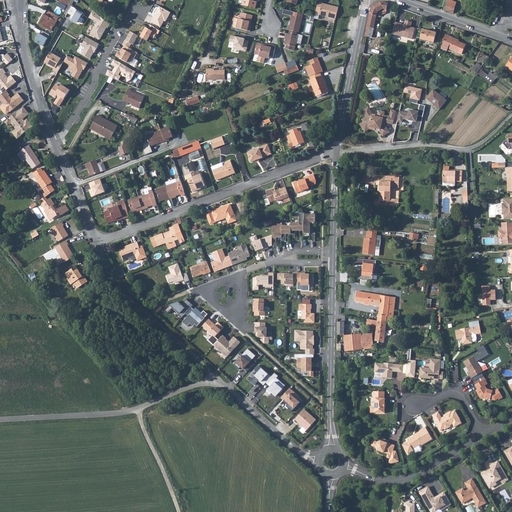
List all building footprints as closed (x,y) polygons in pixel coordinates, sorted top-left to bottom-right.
[(318,1),(315,14),(336,18),(338,7),(322,4),(323,1),(323,0),(318,0),(318,1)] [(454,13),(456,2),(451,0),(447,0),(445,10),(454,13)] [(377,4),(374,6),(380,15),(386,13),(388,3),(382,3),(380,2),(377,4)] [(153,17),(151,21),(160,27),(164,20),(165,21),(170,12),(159,6),(155,15),(156,15),(154,17),(153,17)] [(369,13),(364,36),(367,37),(370,28),(373,28),(376,17),(376,15),(380,15),(374,6),(369,13)] [(55,15),(47,10),(39,24),(50,31),(59,17),(55,15)] [(286,29),(289,30),(296,32),(298,32),(302,14),(285,10),(284,13),(291,15),(289,25),(288,25),(286,29)] [(94,11),(89,17),(96,22),(90,33),(101,39),(105,28),(107,29),(110,24),(94,11)] [(238,18),(236,28),(249,31),(251,25),(248,25),(249,22),(250,22),(252,15),(241,12),(239,18),(238,18)] [(395,22),(392,34),(407,38),(410,27),(411,21),(405,20),(404,24),(395,22)] [(144,29),(138,38),(146,42),(149,37),(153,39),(156,34),(158,35),(159,31),(153,28),(151,32),(144,29)] [(423,30),(421,39),(434,42),(436,33),(423,30)] [(122,44),(124,45),(131,49),(136,37),(129,33),(122,44)] [(284,44),(286,45),(292,47),(294,47),(297,36),(295,36),(288,34),(285,33),(285,37),(284,44)] [(247,51),(249,40),(246,39),(246,38),(231,35),(230,42),(235,43),(234,49),(247,51)] [(448,48),(461,54),(466,45),(452,39),(452,37),(446,35),(443,41),(445,41),(441,49),(447,51),(448,48)] [(90,60),(99,44),(85,37),(80,47),(83,48),(79,54),(90,60)] [(256,61),(262,63),(264,57),(267,58),(268,56),(272,57),(275,46),(265,44),(265,46),(262,45),(262,44),(257,43),(253,54),(259,55),(258,56),(257,56),(256,61)] [(500,44),(494,55),(501,59),(507,48),(500,44)] [(118,51),(116,56),(129,63),(132,57),(134,58),(137,52),(131,49),(124,45),(120,52),(118,51)] [(6,52),(3,55),(4,59),(6,62),(11,57),(6,52)] [(477,61),(484,64),(489,57),(486,56),(480,53),(477,61)] [(53,71),(56,74),(63,63),(64,61),(60,59),(59,60),(48,54),(43,63),(54,69),(53,71)] [(78,80),(87,63),(74,57),(73,60),(67,56),(64,61),(63,63),(69,66),(67,70),(72,73),(70,76),(78,80)] [(317,57),(309,60),(311,65),(306,67),(309,77),(310,77),(320,73),(323,71),(321,67),(320,68),(318,62),(319,62),(317,57)] [(130,81),(135,72),(113,60),(110,65),(114,67),(111,72),(107,71),(105,76),(117,80),(121,73),(125,75),(124,78),(130,81)] [(285,62),(275,66),(278,73),(286,69),(288,69),(285,62)] [(492,84),(499,75),(492,70),(489,74),(481,68),(483,66),(477,62),(472,69),(492,84)] [(288,69),(286,69),(288,74),(298,70),(297,65),(288,69)] [(0,93),(6,88),(16,79),(10,73),(7,76),(4,72),(5,70),(2,66),(0,68),(0,93)] [(204,69),(204,80),(223,80),(223,70),(210,70),(210,69),(204,69)] [(321,76),(311,80),(310,80),(317,96),(328,92),(322,76),(321,76)] [(58,108),(63,100),(68,91),(59,86),(54,85),(48,95),(54,99),(55,97),(57,98),(52,104),(58,108)] [(405,86),(403,93),(411,95),(409,103),(417,105),(418,101),(419,101),(421,95),(422,90),(405,86)] [(0,93),(0,97),(4,102),(10,109),(11,109),(24,97),(18,90),(11,97),(8,94),(10,92),(6,88),(0,93)] [(127,88),(122,100),(126,101),(127,100),(132,102),(131,104),(138,108),(143,96),(130,91),(131,89),(127,88)] [(436,108),(439,110),(447,100),(433,90),(426,99),(436,107),(436,108)] [(189,106),(201,102),(199,96),(187,100),(189,106)] [(10,109),(4,102),(2,105),(1,106),(6,111),(7,111),(10,109)] [(26,108),(23,104),(9,116),(12,119),(11,120),(17,127),(14,130),(19,136),(34,123),(28,116),(24,120),(22,117),(24,115),(22,112),(26,108)] [(398,113),(396,122),(402,124),(403,120),(407,121),(407,122),(412,123),(413,121),(416,122),(417,117),(422,118),(425,107),(422,106),(420,105),(418,113),(409,111),(408,115),(399,112),(398,113)] [(396,122),(398,113),(391,112),(390,118),(383,116),(383,118),(377,117),(372,116),(368,109),(362,113),(366,118),(362,121),(363,124),(360,126),(363,131),(367,128),(380,131),(379,132),(380,133),(383,137),(389,133),(385,127),(386,124),(396,126),(396,122)] [(97,114),(89,128),(95,131),(96,130),(105,135),(104,136),(110,139),(117,126),(97,114)] [(161,130),(156,132),(160,142),(161,142),(161,143),(165,142),(169,140),(168,138),(173,136),(169,127),(161,130)] [(289,134),(292,141),(302,137),(299,130),(298,131),(296,127),(289,130),(291,133),(289,134)] [(160,142),(156,132),(146,136),(150,146),(160,142)] [(503,143),(508,149),(510,147),(511,149),(511,134),(511,136),(503,143)] [(222,137),(211,141),(214,149),(225,145),(222,137)] [(302,137),(292,141),(293,145),(295,144),(296,146),(300,144),(299,143),(303,141),(302,137)] [(198,140),(170,152),(172,156),(173,159),(180,156),(179,152),(200,144),(198,140)] [(118,150),(121,156),(128,153),(123,142),(118,150)] [(272,154),(268,144),(259,147),(259,148),(247,153),(249,157),(248,159),(249,161),(251,162),(263,157),(272,154)] [(35,167),(42,162),(30,145),(22,150),(31,163),(32,162),(35,167)] [(191,160),(202,157),(200,150),(190,153),(191,160)] [(226,165),(213,170),(217,180),(236,173),(231,160),(225,162),(226,165)] [(96,161),(85,165),(86,170),(88,169),(91,177),(106,171),(103,163),(97,165),(96,161)] [(35,172),(37,176),(47,191),(54,186),(52,183),(53,182),(45,170),(44,171),(41,168),(35,172)] [(451,177),(451,181),(455,181),(461,182),(462,170),(455,170),(455,172),(451,171),(451,177)] [(442,183),(448,183),(448,181),(451,181),(451,177),(451,171),(449,171),(443,171),(442,183)] [(298,179),(293,181),(297,190),(305,187),(306,188),(309,187),(309,186),(308,184),(312,182),(315,181),(316,178),(313,172),(309,174),(305,175),(305,177),(298,180),(298,179)] [(199,189),(198,188),(202,187),(206,185),(202,174),(189,179),(194,191),(199,189)] [(388,181),(386,181),(379,181),(379,191),(380,191),(379,201),(390,202),(390,187),(390,183),(398,184),(399,177),(388,176),(388,181)] [(102,178),(89,183),(92,189),(89,190),(91,198),(110,191),(107,182),(105,183),(102,178)] [(178,182),(167,186),(157,190),(161,202),(168,199),(168,200),(172,199),(176,198),(175,196),(182,194),(178,182)] [(289,195),(285,185),(273,190),(272,187),(265,190),(270,201),(276,199),(276,200),(283,198),(288,195),(289,195)] [(47,191),(46,192),(48,195),(56,189),(54,186),(47,191)] [(145,195),(138,197),(128,201),(133,213),(139,210),(140,212),(143,210),(146,209),(146,207),(153,205),(151,200),(155,199),(152,190),(148,191),(148,189),(144,190),(145,195)] [(270,202),(266,192),(262,194),(266,204),(270,202)] [(45,196),(42,199),(44,202),(47,208),(46,208),(49,214),(52,212),(54,216),(58,213),(57,212),(60,210),(62,213),(69,208),(66,203),(58,207),(56,207),(55,205),(56,203),(52,197),(49,199),(47,200),(45,196)] [(504,214),(504,219),(511,218),(511,198),(503,199),(503,204),(502,204),(502,215),(504,214)] [(118,221),(129,217),(123,200),(121,201),(122,204),(118,206),(110,209),(110,211),(104,213),(108,224),(117,220),(118,221)] [(205,213),(209,223),(232,213),(229,204),(205,213)] [(277,225),(272,225),(272,245),(276,245),(276,236),(282,236),(282,240),(286,240),(286,233),(291,233),(291,237),(295,237),(295,229),(304,230),(304,233),(310,233),(310,224),(307,224),(307,221),(315,221),(315,214),(305,214),(305,212),(300,212),(300,222),(291,222),(291,225),(282,225),(282,223),(277,223),(277,225)] [(232,213),(209,223),(209,224),(225,218),(227,224),(235,221),(232,213)] [(52,226),(60,239),(69,233),(63,224),(65,222),(64,219),(52,226)] [(511,222),(502,223),(503,231),(499,231),(499,237),(503,237),(503,244),(511,244),(511,241),(511,222)] [(175,232),(173,227),(168,229),(170,233),(162,236),(161,234),(149,239),(153,247),(164,243),(167,249),(176,246),(174,241),(177,240),(179,244),(183,242),(179,231),(175,232)] [(376,235),(377,230),(367,229),(366,239),(368,239),(369,235),(376,235)] [(363,250),(363,254),(374,255),(376,235),(369,235),(368,239),(366,239),(364,250),(363,250)] [(265,237),(253,241),(256,250),(264,248),(264,249),(268,247),(265,237)] [(67,261),(76,255),(69,243),(71,242),(69,239),(58,246),(67,261)] [(128,247),(119,251),(122,260),(135,255),(137,261),(147,257),(144,251),(141,252),(138,247),(137,242),(127,245),(128,247)] [(229,255),(232,264),(246,259),(245,257),(250,256),(245,243),(237,247),(238,249),(228,252),(229,255)] [(214,271),(232,264),(229,255),(225,256),(222,248),(213,252),(216,260),(211,262),(214,271)] [(416,257),(432,259),(433,251),(417,249),(416,257)] [(372,261),(363,259),(362,266),(361,270),(362,270),(362,272),(359,272),(358,273),(357,278),(358,280),(360,280),(365,281),(365,280),(371,281),(372,273),(373,271),(374,265),(372,265),(372,261)] [(210,271),(206,260),(190,266),(193,276),(201,274),(200,273),(202,273),(203,274),(210,271)] [(184,283),(188,282),(185,273),(181,275),(177,264),(167,268),(170,275),(165,276),(169,286),(183,281),(184,283)] [(67,272),(70,277),(69,278),(73,283),(75,282),(79,287),(90,280),(86,276),(85,276),(78,267),(74,269),(73,268),(67,272)] [(297,282),(298,272),(293,272),(293,273),(278,273),(278,279),(282,279),(282,284),(287,284),(287,285),(294,286),(294,282),(297,282)] [(302,272),(298,272),(297,282),(297,283),(302,283),(302,285),(310,285),(310,283),(314,283),(314,274),(302,274),(302,272)] [(273,286),(274,273),(269,273),(269,275),(265,275),(265,276),(261,276),(257,276),(254,278),(254,282),(257,282),(257,284),(264,284),(264,286),(273,286)] [(481,286),(482,306),(491,306),(490,301),(495,301),(494,290),(489,290),(489,286),(481,286)] [(380,303),(378,321),(386,322),(387,316),(390,297),(356,291),(355,301),(364,303),(364,304),(369,305),(370,302),(380,303)] [(265,315),(265,306),(264,306),(264,298),(254,298),(254,302),(253,302),(253,307),(254,307),(254,311),(254,315),(265,315)] [(163,309),(167,313),(172,307),(178,313),(177,314),(181,317),(185,312),(190,306),(192,305),(185,299),(181,304),(178,301),(169,304),(167,305),(163,309)] [(303,304),(299,304),(299,311),(302,311),(302,319),(305,319),(305,322),(315,322),(315,313),(310,313),(310,309),(312,309),(312,304),(310,304),(303,304)] [(190,306),(185,312),(188,315),(182,321),(187,326),(189,323),(192,326),(194,324),(196,326),(207,314),(203,310),(199,314),(198,313),(199,311),(195,307),(193,309),(190,306)] [(214,337),(223,327),(217,322),(215,324),(208,318),(202,325),(214,337)] [(378,321),(367,319),(366,325),(377,327),(375,341),(384,342),(386,322),(378,321)] [(481,333),(479,321),(468,323),(469,328),(460,329),(460,330),(455,331),(457,339),(460,339),(462,340),(462,343),(465,344),(472,343),(472,342),(471,333),(473,333),(475,334),(476,334),(481,333)] [(265,322),(255,322),(255,332),(258,332),(258,337),(261,337),(261,340),(264,343),(269,343),(269,337),(266,337),(267,327),(265,327),(265,322)] [(306,349),(305,354),(314,355),(314,349),(312,349),(312,344),(314,344),(314,336),(313,336),(313,331),(295,331),(295,340),(303,340),(304,341),(304,345),(302,345),(302,349),(306,349)] [(372,333),(362,334),(363,349),(373,348),(372,333)] [(337,335),(337,350),(340,350),(340,345),(344,345),(345,351),(363,349),(362,334),(344,336),(344,335),(337,335)] [(218,340),(213,345),(217,348),(217,347),(223,352),(222,353),(226,357),(239,342),(234,336),(229,342),(225,339),(226,338),(222,335),(218,340)] [(470,375),(472,378),(483,372),(476,362),(488,355),(482,346),(476,350),(478,354),(464,362),(471,374),(470,375)] [(247,349),(235,362),(243,369),(248,364),(255,356),(247,349)] [(408,350),(405,378),(414,379),(415,361),(410,361),(411,350),(408,350)] [(314,377),(314,371),(312,372),(312,363),(311,363),(303,363),(303,358),(298,358),(297,368),(302,368),(302,371),(309,372),(309,377),(314,377)] [(440,372),(441,360),(431,359),(430,369),(422,368),(421,369),(420,376),(421,378),(435,379),(434,380),(439,380),(439,379),(440,372)] [(403,372),(403,365),(393,364),(384,363),(384,364),(375,363),(375,372),(383,373),(383,378),(392,378),(392,372),(403,372)] [(248,364),(243,369),(246,372),(251,367),(248,364)] [(260,382),(263,385),(266,382),(271,377),(261,368),(254,376),(261,382),(260,382)] [(271,377),(266,382),(270,384),(270,387),(266,391),(270,395),(271,393),(275,396),(278,393),(279,393),(283,390),(282,389),(284,386),(276,378),(277,376),(274,373),(271,377)] [(485,379),(475,385),(477,390),(476,391),(480,398),(482,398),(483,398),(491,400),(495,401),(498,399),(499,400),(503,398),(498,389),(494,391),(487,389),(485,386),(488,384),(485,379)] [(289,388),(280,398),(283,401),(283,402),(287,405),(285,407),(291,411),(299,402),(296,400),(299,397),(289,388)] [(384,398),(385,392),(373,392),(373,398),(375,398),(375,413),(385,413),(385,398),(384,398)] [(304,410),(294,421),(306,431),(316,420),(304,410)] [(438,412),(432,415),(436,421),(435,422),(441,431),(444,429),(446,429),(450,427),(450,425),(453,424),(455,427),(462,423),(460,420),(455,410),(451,412),(450,412),(445,415),(444,417),(445,418),(442,419),(438,412)] [(271,411),(268,414),(276,422),(279,418),(271,411)] [(408,442),(403,445),(408,454),(414,451),(413,449),(421,444),(421,446),(432,439),(425,427),(420,431),(416,433),(417,435),(414,437),(414,436),(407,440),(408,442)] [(389,450),(391,445),(380,441),(378,442),(374,441),(372,442),(371,445),(372,446),(376,447),(377,450),(388,454),(387,457),(387,458),(389,459),(390,458),(389,463),(392,463),(399,462),(396,452),(393,451),(389,450)] [(506,481),(508,480),(498,461),(490,466),(492,470),(490,472),(489,470),(482,474),(488,485),(494,482),(494,483),(501,479),(502,480),(506,481)] [(506,481),(502,480),(501,479),(494,483),(494,482),(488,485),(490,488),(497,484),(497,483),(501,481),(502,483),(506,481)] [(486,503),(472,480),(465,483),(469,490),(467,491),(468,492),(466,493),(464,490),(457,494),(463,504),(473,498),(478,508),(486,503)] [(424,499),(431,511),(434,511),(437,511),(436,510),(440,508),(441,510),(451,504),(444,493),(434,498),(432,494),(424,499)]
